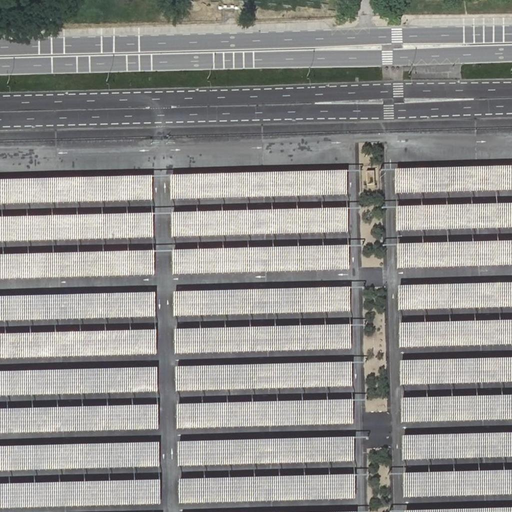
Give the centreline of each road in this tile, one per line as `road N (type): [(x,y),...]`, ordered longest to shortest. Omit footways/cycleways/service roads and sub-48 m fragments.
road 1 (secondary): [(511,32),(0,47)]
road 2 (secondary): [(0,66),(511,53)]
